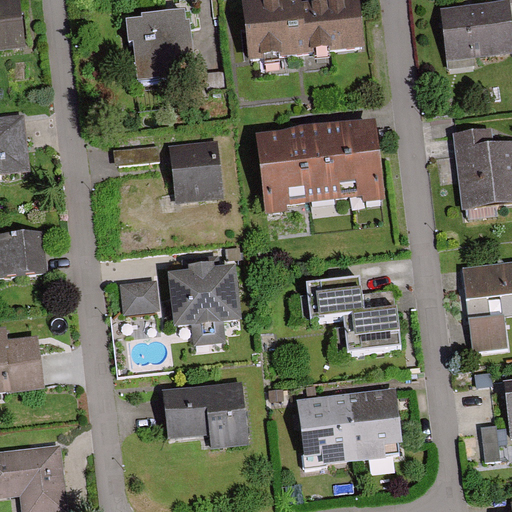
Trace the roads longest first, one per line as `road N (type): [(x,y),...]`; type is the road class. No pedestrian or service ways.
road 1 (residential): [(394,0),(452,475),(447,500),(407,511)]
road 2 (residential): [(57,0),(116,511)]
